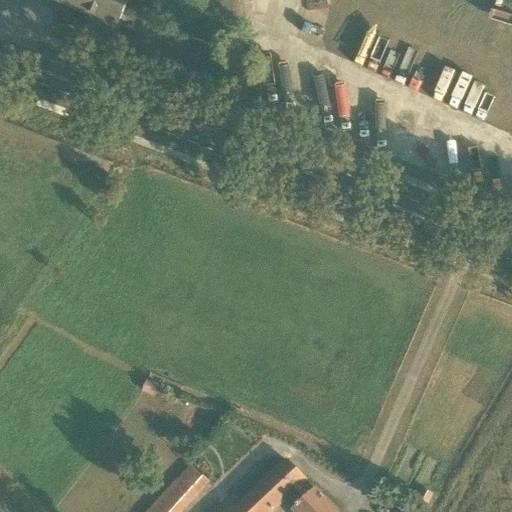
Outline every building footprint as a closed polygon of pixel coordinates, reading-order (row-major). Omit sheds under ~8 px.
[(55,0),(117,25),(126,0),(55,0)] [(271,511),(283,501),(302,483),(305,480),(287,461),(236,509),(235,510),(237,511),(271,511)] [(190,465),(147,511),(183,511),(210,482),(190,465)] [(312,494),(302,483),(283,501),(293,511),(335,511),(315,490),(312,494)] [(237,511),(235,510),(236,509),(226,499),(212,511),(237,511)]
